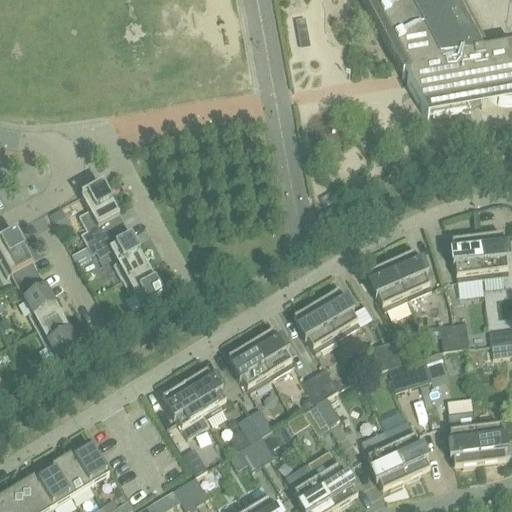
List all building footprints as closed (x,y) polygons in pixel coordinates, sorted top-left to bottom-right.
[(360,0),(426,124),(428,123),(426,121),(468,113),(468,114),(469,114),(464,103),(487,99),(488,100),(489,101),(490,102),(491,102),(493,104),(494,104),(495,105),(496,105),(498,106),(499,106),(501,107),(503,107),(505,107),(507,108),(508,108),(511,107),(511,106),(511,51),(488,56),(458,0),(360,0)] [(87,251),(103,242),(125,230),(103,189),(80,201),(88,216),(79,221),(87,236),(81,239),(87,251)] [(61,213),(50,220),(60,238),(72,231),(61,213)] [(113,269),(121,285),(147,271),(125,230),(103,242),(116,267),(113,269)] [(16,237),(0,245),(0,260),(1,263),(0,263),(0,269),(6,281),(10,279),(16,290),(38,278),(16,237)] [(503,239),(477,243),(482,284),(508,281),(503,239)] [(477,243),(451,246),(456,287),(482,284),(477,243)] [(414,257),(390,268),(407,306),(431,295),(414,257)] [(390,268),(367,279),(384,317),(407,306),(390,268)] [(169,311),(147,271),(121,285),(130,300),(133,298),(141,313),(137,315),(142,326),(169,311)] [(28,320),(36,336),(62,322),(38,278),(16,290),(31,318),(28,320)] [(338,296),(315,309),(337,345),(359,332),(338,296)] [(436,297),(415,304),(418,314),(439,307),(436,297)] [(396,323),(416,314),(413,306),(393,315),(396,323)] [(315,359),(337,345),(315,309),(293,323),(315,359)] [(84,362),(62,322),(36,336),(45,351),(48,349),(62,374),(84,362)] [(121,327),(112,332),(118,344),(127,339),(121,327)] [(466,328),(453,330),(456,355),(469,353),(466,328)] [(453,330),(440,331),(443,356),(456,355),(453,330)] [(511,347),(511,334),(489,337),(490,350),(511,347)] [(272,336),(250,349),(271,385),(294,371),(272,336)] [(398,344),(384,348),(391,372),(405,368),(398,344)] [(511,360),(511,347),(490,350),(490,351),(492,363),(511,360)] [(384,348),(371,352),(379,376),(391,372),(384,348)] [(249,399),(271,385),(250,349),(227,363),(249,399)] [(420,390),(432,386),(434,392),(449,388),(439,357),(412,366),(420,390)] [(395,398),(420,390),(412,366),(387,374),(395,398)] [(327,402),(338,395),(325,374),(313,380),(327,402)] [(206,376),(184,389),(206,425),(228,411),(206,376)] [(27,384),(33,395),(44,389),(37,378),(27,384)] [(313,380),(302,387),(310,399),(303,403),(302,409),(306,415),(315,409),(327,402),(313,380)] [(13,392),(20,404),(30,397),(23,386),(13,392)] [(184,389),(162,403),(184,438),(206,425),(184,389)] [(340,424),(327,402),(315,409),(328,431),(329,430),(340,424)] [(331,434),(329,430),(328,431),(315,409),(306,415),(303,416),(318,441),(331,434)] [(259,414),(248,420),(261,442),(272,435),(259,414)] [(237,427),(250,449),(261,442),(248,420),(237,427)] [(500,425),(474,428),(479,470),(505,467),(500,425)] [(384,437),(389,448),(388,448),(406,486),(429,475),(408,426),(384,437)] [(448,432),(454,473),(479,470),(474,428),(448,432)] [(274,464),(261,442),(250,449),(249,449),(263,471),(274,464)] [(89,447),(70,458),(90,491),(109,479),(89,447)] [(365,458),(382,496),(406,486),(388,448),(365,458)] [(251,477),(263,471),(249,449),(238,456),(251,477)] [(182,460),(196,481),(207,475),(194,453),(182,460)] [(70,458),(52,470),(71,502),(90,491),(70,458)] [(308,471),(313,480),(332,511),(340,511),(357,502),(330,458),(308,471)] [(52,470),(33,481),(51,511),(54,511),(71,502),(52,470)] [(301,493),(293,497),(302,511),(332,511),(313,480),(298,489),(301,493)] [(51,511),(33,481),(15,492),(26,511),(51,511)] [(195,482),(184,489),(197,510),(208,504),(195,482)] [(109,486),(122,508),(126,506),(113,483),(109,486)] [(184,489),(173,495),(182,511),(194,511),(197,510),(184,489)] [(26,511),(15,492),(0,501),(0,509),(1,511),(26,511)] [(173,495),(151,509),(152,511),(171,511),(180,507),(173,495)] [(273,511),(266,499),(244,511),(273,511)] [(116,511),(117,511),(113,503),(102,510),(103,511),(102,511),(116,511)]
